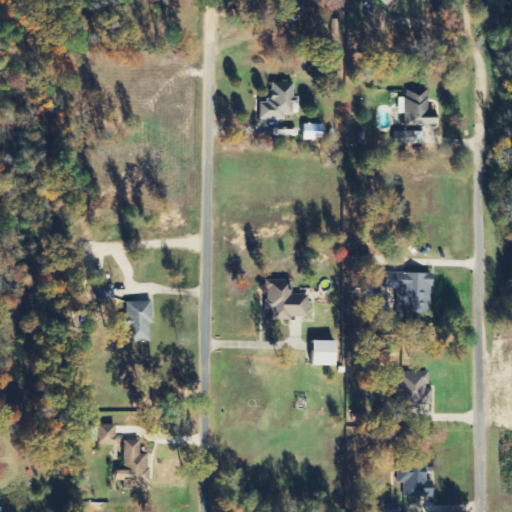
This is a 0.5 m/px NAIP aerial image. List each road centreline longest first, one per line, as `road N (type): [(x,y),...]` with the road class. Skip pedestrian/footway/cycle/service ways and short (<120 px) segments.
road 1 (residential): [(485,511),(499,0)]
road 2 (residential): [(211,511),(214,0)]
